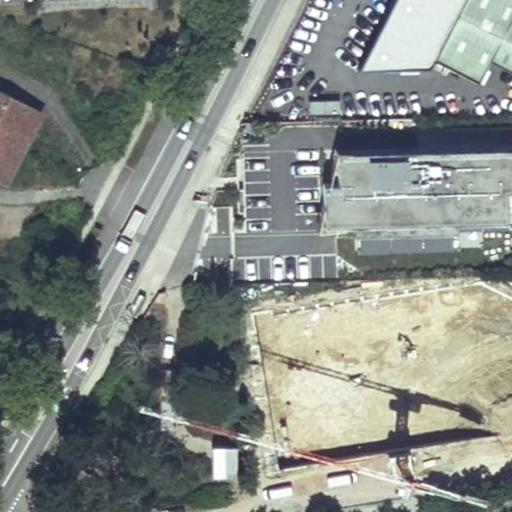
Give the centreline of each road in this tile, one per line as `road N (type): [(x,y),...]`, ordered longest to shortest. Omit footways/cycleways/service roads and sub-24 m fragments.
road 1 (secondary): [(0,477),(260,0)]
road 2 (residential): [(268,511),(511,469)]
